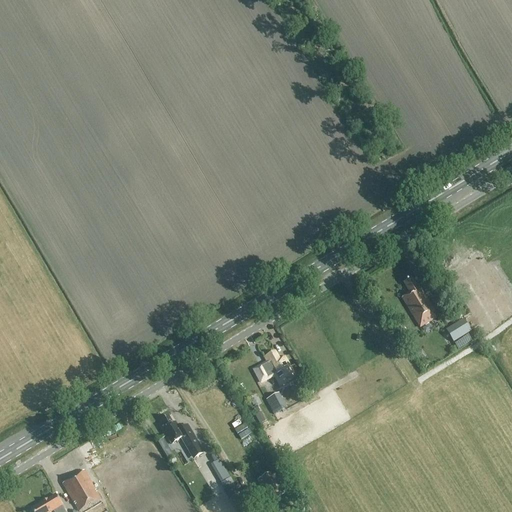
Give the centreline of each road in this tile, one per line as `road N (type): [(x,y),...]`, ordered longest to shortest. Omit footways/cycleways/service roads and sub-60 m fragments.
road 1 (unclassified): [(0,481),(511,174)]
road 2 (primary): [(0,458),(511,151)]
